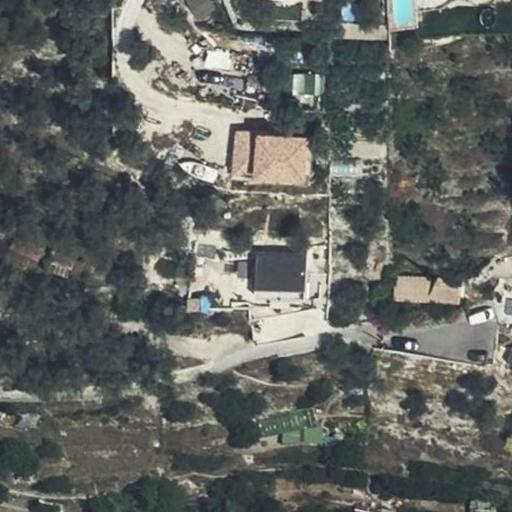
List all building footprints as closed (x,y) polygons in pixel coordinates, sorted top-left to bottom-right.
[(315,172),(315,128),(260,128),(260,172),(315,172)] [(0,219),(19,229),(27,209),(0,195),(0,219)] [(27,209),(19,229),(42,241),(50,220),(27,209)] [(305,250),(260,249),(259,280),(304,282),(305,250)] [(465,274),(398,272),(397,294),(464,296),(465,274)]
